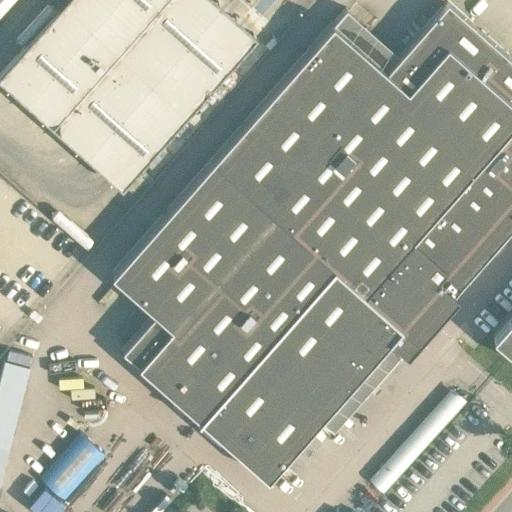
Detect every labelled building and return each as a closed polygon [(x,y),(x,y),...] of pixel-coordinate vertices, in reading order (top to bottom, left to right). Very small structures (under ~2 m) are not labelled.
[(65,0),(0,73),(0,76),(121,184),(255,35),(216,0),(65,0)] [(511,57),(447,0),(446,0),(386,68),(332,21),(111,272),(155,310),(122,348),(268,476),(389,338),(407,353),(419,340),(414,336),(511,224),(511,57)] [(511,310),(492,333),(511,350),(511,310)] [(6,351),(0,374),(0,487),(30,356),(6,351)] [(453,385),(370,475),(384,488),(467,398),(453,385)] [(82,429),(41,473),(64,494),(105,451),(82,429)]
